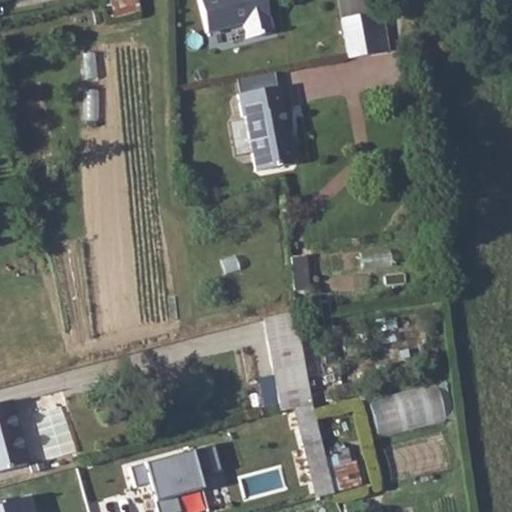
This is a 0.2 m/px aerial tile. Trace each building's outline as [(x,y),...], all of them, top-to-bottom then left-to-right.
[(256,0),(191,0),(199,32),(236,24),(239,39),(264,33),(256,0)] [(372,15),(341,20),(348,60),(379,55),(372,15)] [(278,87),(236,95),(239,117),(242,117),(251,172),(287,165),(291,160),(289,148),(284,144),(278,111),(282,110),(278,87)] [(303,256),(288,257),(291,291),(306,289),(303,256)] [(294,311),(264,318),(281,410),(294,406),(310,402),(294,311)] [(370,399),(378,437),(447,422),(439,384),(370,399)] [(10,400),(0,402),(0,469),(26,462),(10,400)] [(310,402),(294,406),(298,425),(316,496),(332,492),(331,489),(310,402)] [(218,445),(131,463),(137,494),(153,490),(157,511),(192,511),(231,504),(218,445)] [(17,511),(14,497),(0,500),(0,511),(17,511)]
